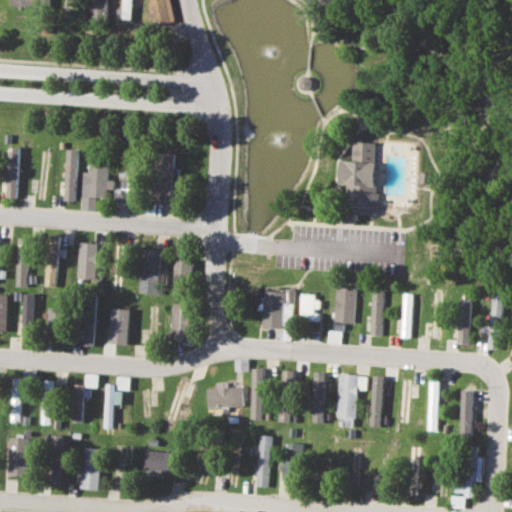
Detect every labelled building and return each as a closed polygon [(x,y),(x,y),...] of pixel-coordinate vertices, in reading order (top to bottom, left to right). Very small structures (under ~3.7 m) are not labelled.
[(124,0),(124,9),(118,9),(118,18),(132,19),(132,0),(124,0)] [(170,22),(167,0),(149,0),(151,13),(154,12),(155,24),(170,22)] [(320,0),(330,12),(339,5),(334,0),(320,0)] [(378,141),(354,141),(354,160),(343,160),(342,184),(350,184),(349,214),(376,214),(378,141)] [(19,146),(8,146),(6,197),(18,197),(19,146)] [(78,149),(67,148),(65,200),(77,200),(78,149)] [(175,202),(174,152),(154,152),(155,202),(175,202)] [(108,179),(109,161),(89,161),(89,171),(83,171),(83,196),(108,196),(109,188),(114,188),(114,179),(108,179)] [(45,286),(57,286),(59,235),(47,234),(45,286)] [(28,286),(30,237),(18,236),(17,286),(28,286)] [(79,277),(100,278),(101,242),(80,242),(79,277)] [(159,293),(160,249),(142,248),(141,292),(159,293)] [(192,259),(175,258),(174,293),(190,293),(192,259)] [(355,321),(356,284),(337,284),(337,305),(332,305),(332,321),(355,321)] [(382,335),(383,291),(372,290),(371,334),(382,335)] [(33,292),(24,292),(23,327),(32,327),(33,292)] [(411,337),(413,292),(404,292),(402,337),(411,337)] [(8,294),(0,293),(0,330),(7,331),(8,294)] [(319,293),(302,293),(301,320),(318,320),(319,293)] [(471,298),(460,298),(458,343),(469,343),(471,298)] [(172,340),(192,341),(193,303),(173,303),(172,340)] [(67,307),(49,306),(49,329),(67,329),(67,307)] [(130,308),(111,307),(110,343),(129,344),(130,308)] [(85,315),(84,345),(95,345),(96,316),(85,315)] [(266,419),(266,367),(253,367),(253,419),(266,419)] [(295,370),(284,370),(283,387),(295,387),(295,370)] [(324,371),(314,371),(313,422),(324,422),(324,371)] [(99,374),(86,373),(85,386),(98,386),(99,374)] [(337,425),(355,426),(357,389),(367,389),(367,375),(339,373),(337,425)] [(116,388),(129,389),(130,376),(117,375),(116,388)] [(384,375),(373,375),(370,426),(381,426),(384,375)] [(22,377),(12,376),(11,421),(21,421),(22,377)] [(410,377),(400,377),(399,421),(408,421),(410,377)] [(53,379),(43,379),(42,423),(51,423),(53,379)] [(185,424),(187,381),(176,380),(174,424),(185,424)] [(428,429),(437,430),(439,381),(429,380),(428,429)] [(209,388),(209,407),(238,406),(238,382),(218,383),(218,387),(209,388)] [(84,384),(73,383),(72,422),(83,422),(84,384)] [(123,390),(115,390),(115,383),(106,383),(105,427),(114,427),(115,404),(123,404),(123,390)] [(280,421),(291,421),(291,398),(280,398),(280,421)] [(62,434),(50,434),(51,483),(63,482),(62,434)] [(270,486),(272,435),(260,434),(258,486),(270,486)] [(9,475),(28,476),(30,437),(10,436),(9,475)] [(283,480),(300,481),(301,442),(284,442),(283,480)] [(482,455),(477,455),(477,446),(466,446),(465,482),(454,482),(453,491),(466,492),(465,496),(474,496),(475,480),(481,481),(482,455)] [(100,488),(102,448),(83,447),(81,488),(100,488)] [(173,451),(146,450),(146,469),(173,470),(173,451)] [(464,507),(464,495),(451,495),(451,507),(464,507)]
